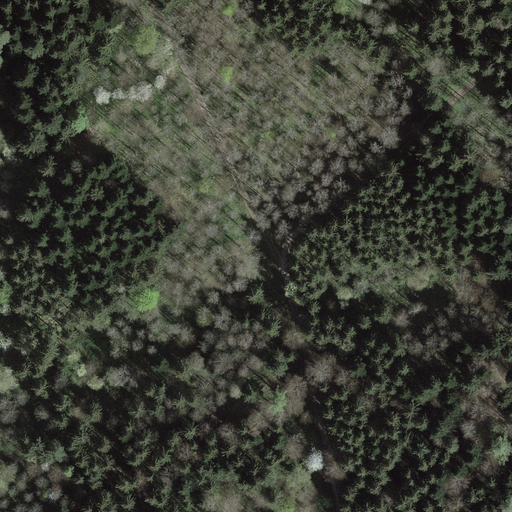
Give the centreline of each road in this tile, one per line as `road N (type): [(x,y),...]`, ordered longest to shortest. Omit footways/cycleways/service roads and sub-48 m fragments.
road 1 (track): [(154,0),(280,260),(338,511)]
road 2 (track): [(511,52),(275,250)]
